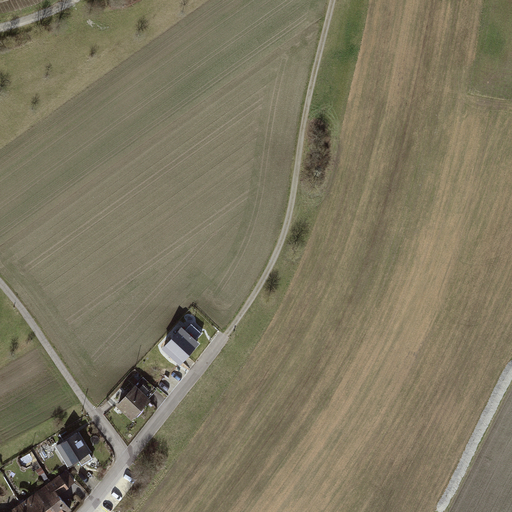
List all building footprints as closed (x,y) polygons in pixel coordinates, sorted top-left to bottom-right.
[(180,366),(199,344),(190,336),(195,331),(186,323),(163,351),(180,366)] [(145,379),(138,386),(150,399),(157,391),(145,379)] [(149,399),(136,387),(118,403),(132,418),(149,399)] [(90,451),(79,434),(57,445),(68,464),(90,451)] [(76,480),(68,472),(42,489),(56,511),(70,511),(73,510),(60,494),(76,480)] [(27,511),(56,511),(42,489),(22,503),(27,511)] [(2,511),(1,510),(0,511),(27,511),(22,503),(10,511),(2,511)]
